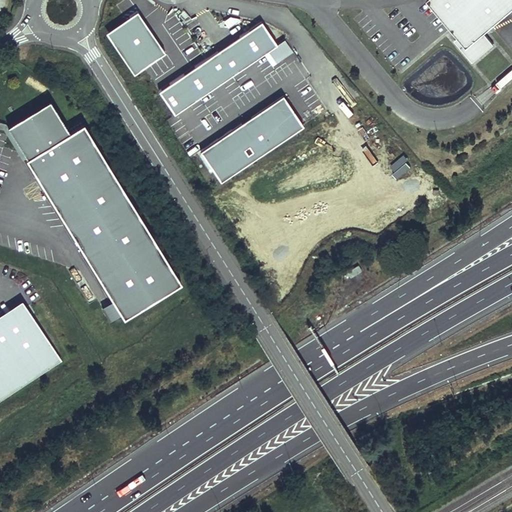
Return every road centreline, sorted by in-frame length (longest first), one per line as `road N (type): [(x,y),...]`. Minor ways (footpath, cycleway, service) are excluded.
road 1 (motorway): [(511,222),(68,511)]
road 2 (motorway): [(511,251),(281,388),(101,511)]
road 3 (motorway): [(141,511),(293,408),(511,279)]
road 4 (motorway): [(183,511),(387,390),(511,340)]
road 5 (residential): [(75,34),(256,313)]
road 6 (unknown): [(307,0),(425,116),(475,108),(511,77)]
road 7 (unclassified): [(256,313),(382,511)]
road 8 (unknown): [(372,2),(410,52),(430,36),(408,0)]
